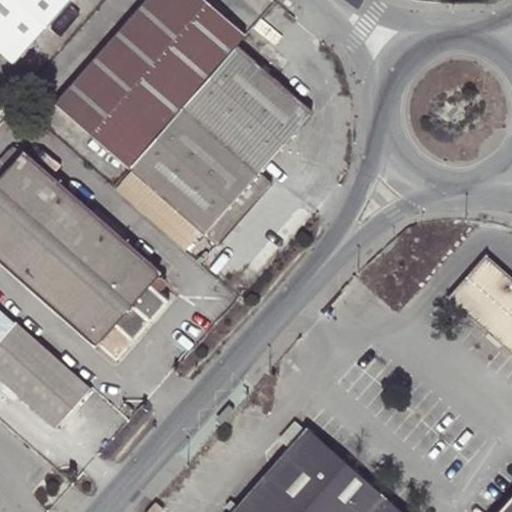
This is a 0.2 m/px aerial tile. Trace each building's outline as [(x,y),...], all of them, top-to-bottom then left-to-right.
[(0,0),(0,50),(14,63),(68,0),(0,0)] [(201,0),(144,0),(53,104),(129,171),(215,248),(270,185),(256,173),(308,111),(234,46),(243,36),(201,0)] [(116,360),(169,300),(149,283),(157,274),(21,150),(0,173),(0,259),(94,344),(96,341),(116,360)] [(511,348),(511,280),(484,256),(450,295),(511,348)] [(91,388),(14,320),(0,335),(0,377),(56,428),(91,388)] [(279,434),(289,444),(304,426),(294,417),(279,434)] [(289,444),(237,501),(232,507),(228,511),(404,511),(306,423),(304,426),(289,444)] [(511,511),(511,491),(493,511),(511,511)] [(228,503),(232,507),(237,501),(233,498),(228,503)] [(160,511),(162,510),(154,503),(145,511),(160,511)]
